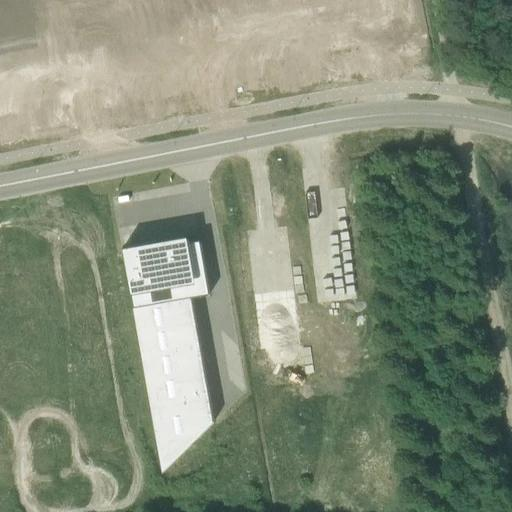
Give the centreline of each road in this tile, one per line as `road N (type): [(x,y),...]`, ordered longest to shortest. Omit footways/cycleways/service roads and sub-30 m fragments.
road 1 (unclassified): [(511,126),(405,113),(351,117),(0,186)]
road 2 (track): [(435,0),(511,425)]
